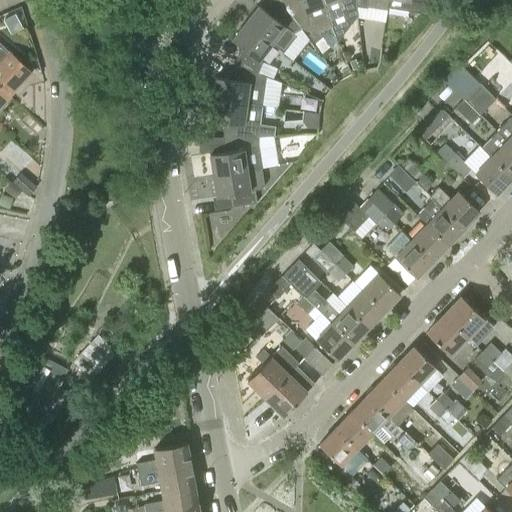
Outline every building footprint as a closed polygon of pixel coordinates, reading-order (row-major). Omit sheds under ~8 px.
[(332,24),(328,14),(322,0),(285,0),(283,2),(300,26),(322,35),(331,45),(337,41),(330,25),(332,24)] [(358,15),(357,7),(356,0),(322,0),(328,14),(345,7),(346,10),(349,19),(358,15)] [(387,7),(387,0),(356,0),(357,7),(386,11),(387,7)] [(387,0),(387,7),(418,11),(425,4),(421,0),(387,0)] [(301,28),(300,26),(283,2),(269,12),(259,4),(245,21),(271,42),(283,51),(296,34),(294,32),(301,28)] [(271,42),(245,21),(232,38),(242,46),(235,62),(258,72),(261,65),(256,61),(271,42)] [(365,25),(363,59),(380,60),(382,26),(365,25)] [(0,42),(0,85),(10,95),(32,72),(0,42)] [(356,59),(351,61),(354,69),(359,66),(356,59)] [(258,72),(235,62),(229,77),(215,76),(213,97),(260,104),(264,78),(257,75),(258,72)] [(463,98),(480,114),(495,98),(485,87),(479,82),(463,98)] [(0,106),(10,95),(0,85),(0,106)] [(260,104),(213,97),(210,119),(223,120),(224,135),(257,135),(257,125),(260,104)] [(480,114),(463,98),(455,106),(471,122),(480,114)] [(304,110),(303,125),(318,126),(319,111),(304,110)] [(511,115),(511,114),(497,131),(511,145),(511,115)] [(416,130),(426,140),(440,126),(430,116),(422,123),(416,130)] [(511,145),(497,131),(481,147),(491,157),(511,177),(511,145)] [(257,135),(224,135),(224,150),(210,152),(213,174),(259,166),(260,166),(258,148),(257,135)] [(463,177),(472,169),(454,151),(446,160),(463,177)] [(511,177),(491,157),(475,173),(497,194),(511,177)] [(408,158),(401,165),(400,166),(415,180),(425,190),(433,182),(408,158)] [(400,166),(401,165),(400,164),(390,175),(406,190),(415,180),(400,166)] [(259,166),(213,174),(217,195),(230,193),(232,205),(257,201),(254,188),(263,187),(259,166)] [(378,187),(368,197),(395,221),(403,213),(378,187)] [(434,200),(464,228),(480,210),(459,190),(449,200),(439,190),(431,198),(434,200)] [(395,221),(368,197),(358,206),(353,201),(339,215),(354,230),(368,215),(375,222),(376,220),(386,230),(395,221)] [(419,215),(427,223),(449,243),(464,228),(434,200),(419,215)] [(328,229),(334,235),(344,225),(338,219),(328,229)] [(427,223),(411,239),(432,260),(449,243),(427,223)] [(432,260),(411,239),(395,256),(416,277),(432,260)] [(329,240),(320,249),(345,273),(353,265),(342,255),(344,254),(329,240)] [(345,273),(320,249),(312,258),(326,271),(327,270),(338,280),(345,273)] [(370,325),(347,305),(340,313),(313,288),(321,280),(298,257),(282,275),(291,283),(303,294),(314,305),(331,322),(353,343),(370,325)] [(379,273),(363,289),(384,310),(401,293),(379,273)] [(291,283),(282,275),(269,289),(278,297),(291,283)] [(384,310),(363,289),(347,305),(370,325),(384,310)] [(314,305),(303,294),(296,303),(306,313),(314,305)] [(444,313),(467,335),(483,318),(460,296),(444,313)] [(255,339),(278,317),(266,306),(245,328),(255,339)] [(449,354),(467,335),(444,313),(426,332),(449,354)] [(353,343),(331,322),(316,338),(338,359),(353,343)] [(283,341),(292,349),(301,340),(291,331),(283,341)] [(296,347),(304,354),(314,344),(306,336),(296,347)] [(489,342),(481,351),(491,361),(499,352),(489,342)] [(314,364),(324,354),(314,344),(304,354),(314,364)] [(248,378),(266,396),(295,364),(298,361),(281,345),(248,378)] [(398,363),(418,383),(434,366),(413,346),(398,363)] [(491,361),(481,351),(472,360),(483,369),(491,361)] [(511,379),(511,359),(502,370),(511,379)] [(491,361),(486,366),(491,370),(496,365),(491,361)] [(418,383),(398,363),(382,379),(409,404),(420,392),(415,387),(418,383)] [(284,413),(313,382),(295,364),(266,396),(284,413)] [(458,375),(472,389),(481,379),(468,366),(458,375)] [(414,409),(409,404),(382,379),(367,395),(398,425),(414,409)] [(435,398),(446,408),(457,418),(466,409),(455,398),(452,401),(442,391),(435,398)] [(351,412),(371,432),(379,424),(394,437),(402,428),(398,425),(367,395),(351,412)] [(446,408),(435,398),(428,406),(439,416),(446,408)] [(511,404),(502,416),(510,422),(511,419),(511,404)] [(357,447),(371,432),(351,412),(336,427),(357,447)] [(510,422),(502,416),(492,426),(500,433),(510,422)] [(357,447),(336,427),(320,444),(341,464),(357,447)] [(407,449),(415,440),(405,430),(397,439),(407,449)] [(136,463),(137,468),(138,473),(190,463),(185,442),(173,444),(154,448),(156,459),(136,463)] [(444,468),(453,458),(437,443),(427,453),(444,468)] [(468,450),(459,460),(478,479),(487,469),(468,450)] [(383,473),(390,466),(380,455),(373,462),(383,473)] [(119,470),(135,467),(134,456),(117,460),(119,470)] [(511,462),(497,479),(511,493),(511,462)] [(190,463),(138,473),(141,486),(161,482),(162,490),(193,484),(190,463)] [(426,484),(437,472),(430,465),(419,477),(426,484)] [(348,488),(352,484),(356,480),(348,472),(341,480),(340,480),(348,488)] [(439,480),(430,489),(453,510),(461,501),(451,491),(439,480)] [(126,511),(154,511),(197,504),(193,484),(162,490),(164,499),(125,506),(126,511)] [(455,511),(453,510),(430,489),(422,497),(436,511),(455,511)] [(389,511),(406,511),(409,510),(398,499),(387,509),(389,511)]
